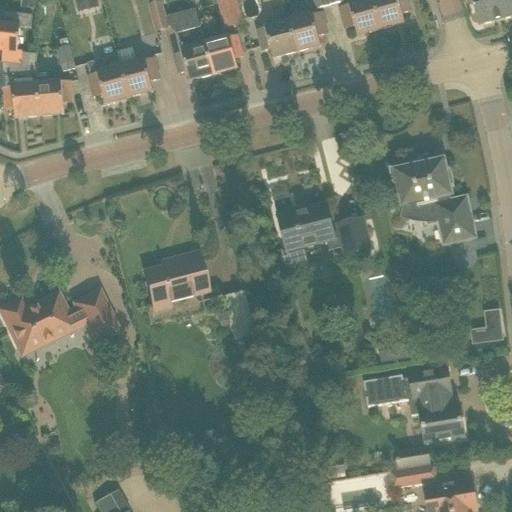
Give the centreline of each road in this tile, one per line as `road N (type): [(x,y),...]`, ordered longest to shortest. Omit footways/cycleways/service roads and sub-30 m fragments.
road 1 (tertiary): [(3,189),(27,171),(470,64)]
road 2 (tertiary): [(470,64),(490,110),(511,219)]
